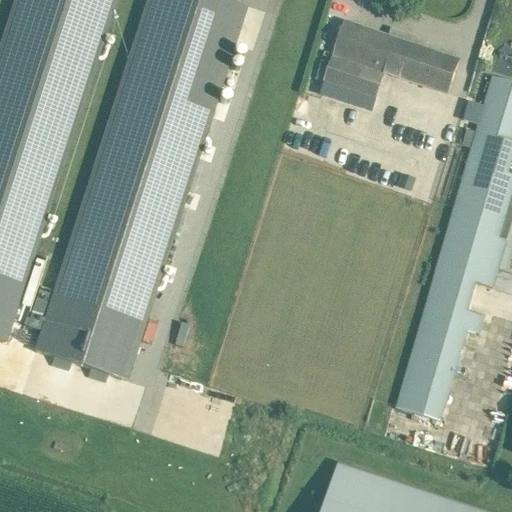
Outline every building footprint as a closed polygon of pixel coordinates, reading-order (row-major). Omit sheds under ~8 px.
[(16,0),(0,50),(0,341),(5,343),(115,0),(16,0)] [(149,0),(36,353),(126,382),(246,7),(224,0),(149,0)] [(326,83),(321,97),(374,114),(386,75),(449,96),(462,60),(414,44),(389,35),(347,20),(326,83)] [(470,148),(420,319),(469,333),(480,337),(486,317),(469,312),(477,285),(494,290),(500,270),(507,248),(511,229),(511,83),(490,77),(482,106),(471,103),(466,121),(477,124),(475,129),(474,133),(470,148)] [(414,181),(403,177),(400,187),(410,191),(414,181)] [(32,315),(28,328),(37,332),(50,291),(41,288),(32,315)] [(322,511),(481,511),(338,466),(322,511)]
